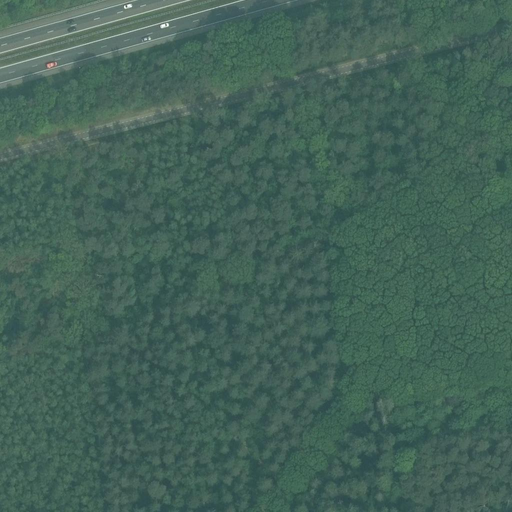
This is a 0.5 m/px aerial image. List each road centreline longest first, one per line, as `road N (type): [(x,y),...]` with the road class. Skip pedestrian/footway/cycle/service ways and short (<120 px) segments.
road 1 (unclassified): [(0,156),(511,28)]
road 2 (motorway): [(0,77),(274,0)]
road 3 (motorway): [(173,0),(0,48)]
